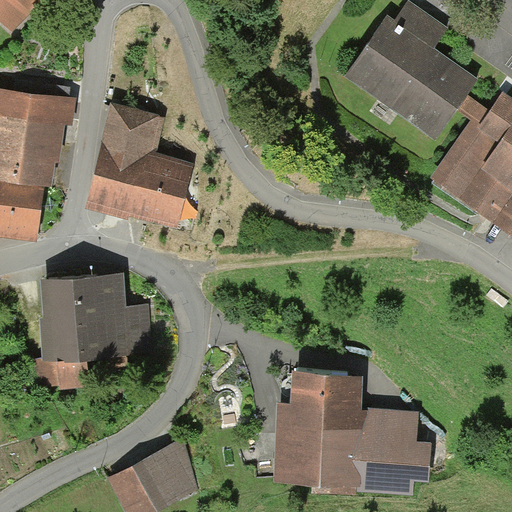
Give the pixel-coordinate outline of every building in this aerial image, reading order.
[(0,0),(0,20),(13,32),(46,0),(0,0)] [(448,29),(409,2),(396,20),(388,15),(344,77),(436,141),(456,112),(468,95),(478,80),(434,50),(448,29)] [(76,99),(0,88),(0,181),(45,188),(53,189),(56,164),(61,164),(66,125),(73,126),(76,99)] [(511,100),(502,94),(490,111),(479,128),(471,122),(430,180),(511,236),(511,100)] [(490,111),(468,95),(456,112),(471,122),(479,128),(490,111)] [(164,119),(111,104),(86,211),(129,222),(130,217),(135,218),(178,230),(194,166),(156,154),(164,119)] [(37,242),(45,188),(0,181),(0,237),(12,239),(37,242)] [(97,277),(41,280),(44,319),(40,319),(42,360),(32,360),(34,386),(59,385),(59,390),(90,388),(88,363),(106,362),(106,371),(129,370),(128,357),(151,356),(148,305),(126,306),(124,276),(97,277)] [(363,379),(293,375),(291,400),(291,405),(277,405),(273,485),(312,487),(312,493),(355,495),(356,491),(414,494),(415,482),(430,483),(432,445),(417,444),(419,412),(369,410),(369,412),(362,411),(363,379)] [(183,439),(110,479),(127,511),(160,511),(199,495),(183,439)]
